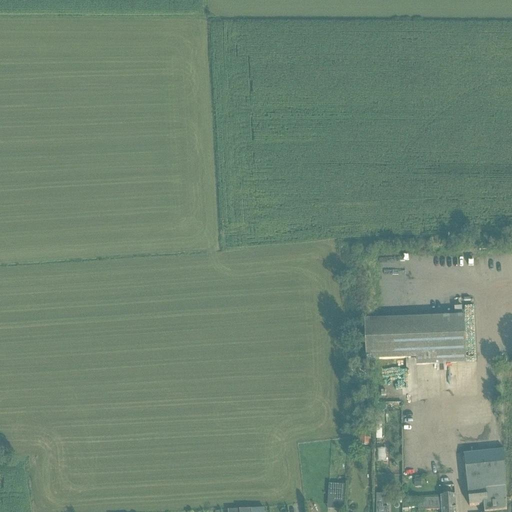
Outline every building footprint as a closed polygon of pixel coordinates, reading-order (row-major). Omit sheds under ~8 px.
[(437,265),(437,276),(463,277),(463,266),(437,265)] [(438,303),(472,302),(471,294),(438,295),(438,303)] [(474,320),(376,326),(379,368),(412,366),(425,365),(427,396),(445,395),(444,368),(490,366),(486,306),(480,306),(480,311),(474,311),(474,320)] [(471,317),(471,309),(462,310),(463,318),(471,317)] [(393,463),(394,450),(384,449),(383,463),(393,463)] [(493,511),(511,511),(511,453),(474,455),(478,511),(494,510),(493,511)] [(334,511),(351,511),(352,486),(336,485),(334,511)] [(384,497),(383,511),(395,511),(396,497),(384,497)]
